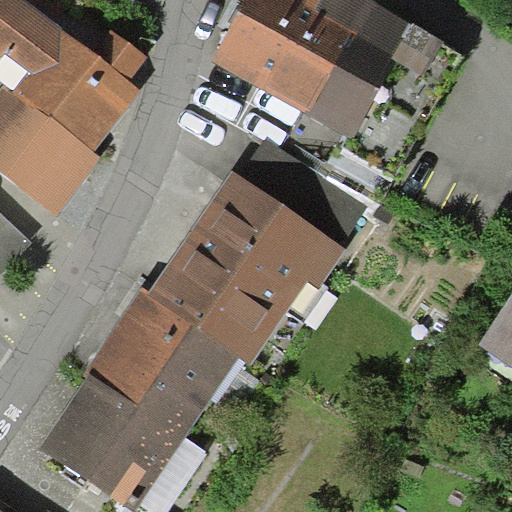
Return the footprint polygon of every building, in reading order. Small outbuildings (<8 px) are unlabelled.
[(86,55),(16,0),(8,0),(0,10),(0,58),(6,63),(0,69),(0,80),(11,90),(0,103),(0,169),(52,212),(94,159),(90,155),(139,94),(127,85),(145,62),(105,31),(86,55)] [(329,0),(325,7),(313,0),(253,0),(244,16),(211,70),(351,143),(417,31),(365,0),(329,0)] [(366,210),(267,143),(242,181),(233,176),(198,228),(150,301),(143,296),(40,451),(76,475),(131,511),(137,511),(140,509),(144,511),(170,511),(206,460),(181,444),(204,410),(234,430),(262,388),(237,371),(241,364),(253,372),(308,291),(321,300),(354,251),(343,244),(366,210)] [(0,218),(0,276),(29,246),(0,218)] [(511,304),(480,350),(511,372),(511,304)]
